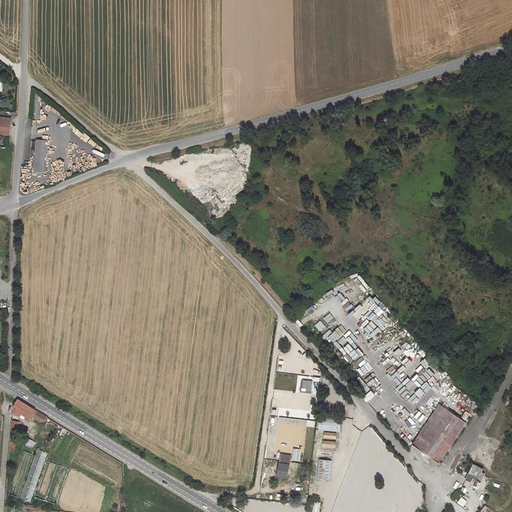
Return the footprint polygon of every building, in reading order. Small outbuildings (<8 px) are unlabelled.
[(12,118),(0,116),(0,133),(10,135),(12,118)] [(45,172),(47,141),(38,141),(36,172),(45,172)] [(425,389),(430,383),(428,380),(422,386),(425,389)] [(416,392),(419,395),(425,391),(421,387),(416,392)] [(32,416),(43,424),(47,417),(18,400),(14,407),(12,414),(20,416),(22,414),(30,419),(32,416)] [(440,405),(413,444),(439,462),(466,422),(440,405)] [(465,411),(460,418),(467,422),(471,415),(465,411)] [(418,414),(415,421),(410,419),(406,428),(410,429),(413,422),(418,425),(422,416),(418,414)] [(340,432),(341,418),(320,416),(318,430),(340,432)] [(19,422),(12,421),(9,452),(14,452),(15,445),(18,445),(21,426),(18,425),(19,422)] [(47,454),(37,448),(19,500),(30,503),(47,454)] [(34,455),(23,451),(8,495),(19,498),(34,455)] [(290,464),(291,456),(282,455),(280,463),(290,464)] [(467,458),(460,471),(464,473),(470,460),(467,458)] [(332,460),(319,459),(317,478),(330,479),(332,460)] [(69,469),(46,461),(34,497),(56,505),(69,469)] [(290,464),(280,463),(278,476),(288,478),(290,464)] [(470,463),(466,473),(479,479),(483,468),(470,463)] [(480,491),(478,495),(488,499),(490,495),(480,491)]
